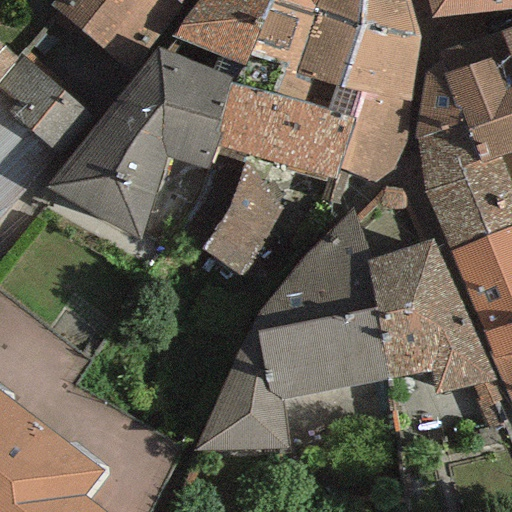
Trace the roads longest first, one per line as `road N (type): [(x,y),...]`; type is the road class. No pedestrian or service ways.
road 1 (residential): [(410,184),(328,218),(296,243),(243,325),(158,511)]
road 2 (residential): [(0,231),(187,0)]
road 3 (residential): [(415,0),(424,41),(511,15)]
